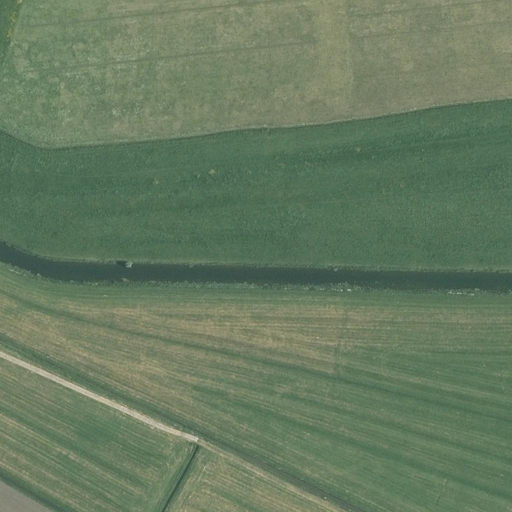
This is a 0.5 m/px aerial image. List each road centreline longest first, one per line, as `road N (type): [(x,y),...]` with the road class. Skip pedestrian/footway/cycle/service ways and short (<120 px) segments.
road 1 (track): [(511,302),(176,300),(44,292),(0,271)]
road 2 (track): [(346,511),(0,353)]
